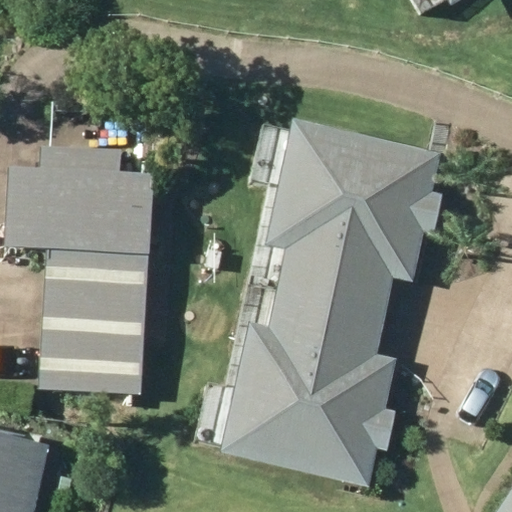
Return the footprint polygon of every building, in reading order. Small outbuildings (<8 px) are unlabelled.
[(276,290),(384,314),(393,275),(411,279),(423,231),(434,233),(443,194),(430,191),(439,150),(296,117),(267,242),(286,246),(276,290)] [(37,387),(140,394),(153,175),(117,173),(118,146),(40,141),(39,168),(9,166),(5,243),(46,245),(37,387)] [(375,353),(384,314),(276,290),(267,328),(248,323),(219,451),(367,486),(377,446),(386,448),(395,411),(385,408),(395,358),(375,353)] [(32,511),(48,443),(0,432),(0,511),(32,511)] [(511,511),(511,484),(493,511),(511,511)]
